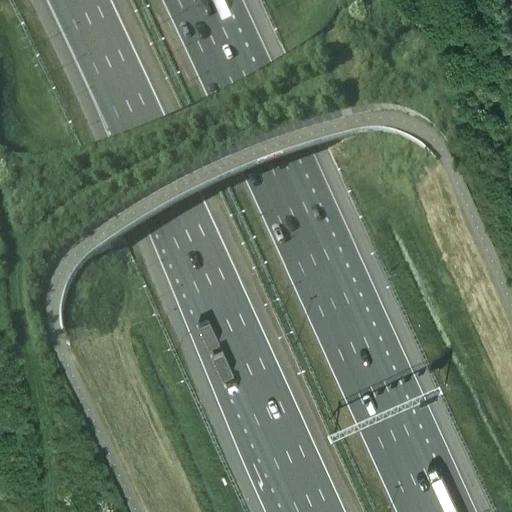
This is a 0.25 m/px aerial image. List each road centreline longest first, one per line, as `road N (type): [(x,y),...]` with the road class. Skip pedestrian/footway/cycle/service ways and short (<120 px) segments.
road 1 (motorway): [(427,511),(192,0)]
road 2 (motorway): [(79,0),(312,511)]
